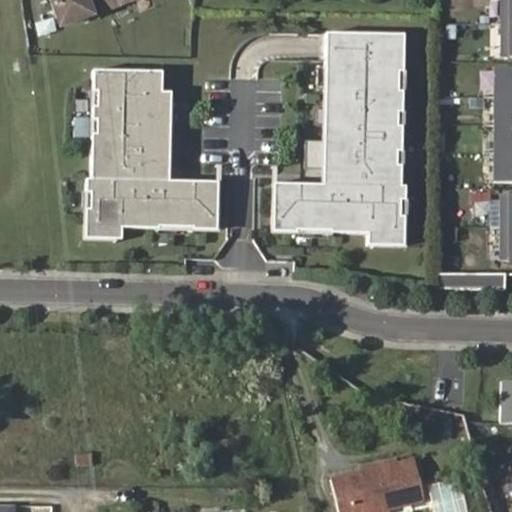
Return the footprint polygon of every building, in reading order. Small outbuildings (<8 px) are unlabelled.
[(50,0),(60,26),(105,9),(101,0),(50,0)] [(129,0),(101,0),(105,9),(129,0)] [(511,0),(502,0),(502,57),(511,57),(511,0)] [(394,190),(399,39),(321,36),(316,144),(298,144),(297,172),(315,173),(315,188),(266,186),(264,235),(360,238),(359,250),(396,251),(398,190),(394,190)] [(511,68),(495,69),(494,183),(511,183),(511,68)] [(165,181),(167,92),(158,92),(158,72),(89,70),(87,179),(82,179),(81,239),(118,240),(118,228),(184,229),(185,181),(165,181)] [(214,230),(215,182),(185,181),(184,229),(214,230)] [(511,261),(511,195),(501,196),(502,262),(511,261)] [(435,278),(435,293),(478,294),(478,278),(435,278)] [(478,278),(478,294),(504,295),(504,279),(478,278)] [(501,422),(511,422),(511,381),(503,381),(501,422)] [(414,458),(333,477),(340,511),(354,511),(423,496),(414,458)] [(16,511),(17,503),(0,502),(0,511),(16,511)]
